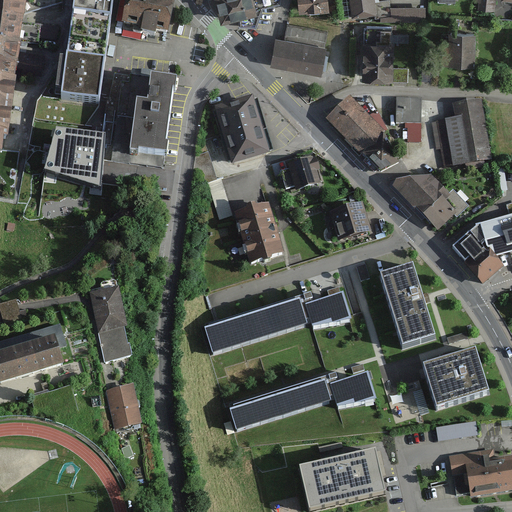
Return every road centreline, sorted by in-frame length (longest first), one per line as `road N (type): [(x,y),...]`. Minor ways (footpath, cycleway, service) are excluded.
road 1 (residential): [(238,52),(196,113),(167,328),(167,418),(185,511)]
road 2 (tertiary): [(305,119),(477,300)]
road 3 (residential): [(305,119),(360,89),(511,95)]
